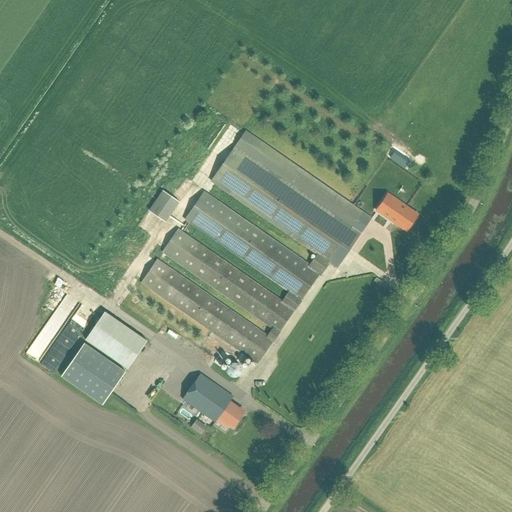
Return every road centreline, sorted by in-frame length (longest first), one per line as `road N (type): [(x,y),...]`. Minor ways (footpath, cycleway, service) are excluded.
road 1 (tertiary): [(259,511),(456,233),(511,105)]
road 2 (unclassified): [(322,511),(511,241)]
